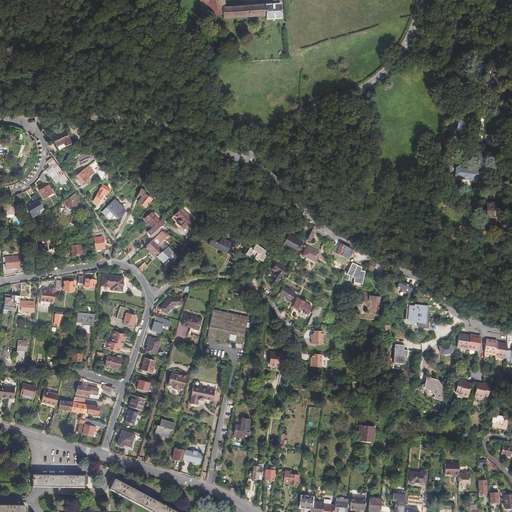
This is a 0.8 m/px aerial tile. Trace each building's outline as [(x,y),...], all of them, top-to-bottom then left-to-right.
[(209,9),(207,0),(197,0),(200,10),(209,9)] [(220,8),(225,7),(222,0),(219,0),(207,0),(209,9),(211,17),(221,15),(220,8)] [(280,4),(264,5),(265,17),(265,20),(281,20),(280,4)] [(265,17),(264,5),(235,7),(225,7),(220,8),(221,15),(221,19),(237,19),(265,17)] [(510,59),(499,57),(497,68),(508,70),(510,59)] [(510,76),(499,75),(498,83),(509,84),(510,76)] [(81,139),(78,125),(67,123),(69,132),(74,143),(81,139)] [(48,135),(54,147),(62,143),(63,145),(68,142),(62,129),(48,135)] [(486,144),(495,145),(495,135),(487,135),(486,144)] [(17,157),(21,146),(9,141),(5,152),(17,157)] [(54,147),(56,150),(64,147),(63,146),(69,144),(68,142),(63,145),(62,143),(54,147)] [(78,163),(89,158),(89,157),(84,151),(72,156),(73,162),(77,160),(78,163)] [(140,157),(134,153),(129,156),(134,162),(140,157)] [(66,180),(50,158),(45,162),(47,166),(48,168),(44,171),(46,174),(49,175),(54,183),(58,181),(61,186),(63,185),(62,183),(66,180)] [(451,160),(446,159),(444,171),(450,172),(450,171),(452,172),(451,176),(458,177),(458,178),(471,180),(471,179),(477,180),(478,169),(472,168),(472,169),(460,167),(460,166),(453,165),(453,167),(450,166),(451,160)] [(106,175),(100,167),(101,166),(100,165),(98,166),(97,164),(91,169),(100,180),(106,175)] [(92,172),(87,165),(72,176),(74,178),(73,178),(78,184),(92,172)] [(44,180),(40,172),(36,179),(39,183),(44,180)] [(106,194),(109,189),(101,184),(91,201),(96,204),(103,193),(106,194)] [(42,199),(50,195),(45,186),(37,190),(42,199)] [(143,189),(139,187),(136,193),(140,195),(137,201),(145,205),(150,196),(142,192),(143,189)] [(73,192),(62,200),(63,210),(75,208),(73,192)] [(37,211),(40,209),(33,195),(29,198),(31,202),(29,203),(28,203),(24,205),(29,218),(37,212),(37,211)] [(125,210),(114,198),(100,212),(104,217),(109,212),(116,219),(125,210)] [(10,205),(1,205),(2,207),(0,206),(0,212),(3,212),(3,214),(5,214),(5,216),(12,216),(16,216),(16,206),(10,206),(10,205)] [(190,218),(179,207),(169,217),(180,228),(190,218)] [(150,227),(155,222),(151,218),(153,216),(150,212),(143,219),(150,227)] [(161,221),(159,219),(155,222),(150,227),(145,231),(148,235),(158,226),(159,226),(163,223),(161,221)] [(317,229),(312,225),(305,240),(308,242),(312,234),(317,229)] [(108,232),(112,235),(118,229),(114,226),(108,232)] [(149,254),(153,258),(154,257),(159,252),(160,251),(155,245),(161,239),(162,240),(166,235),(159,231),(143,246),(148,251),(150,253),(149,254)] [(301,242),(287,235),(281,246),(294,254),(301,242)] [(99,236),(90,238),(93,250),(98,249),(102,249),(99,236)] [(26,248),(28,255),(29,255),(29,257),(47,253),(47,250),(44,237),(35,238),(36,246),(26,248)] [(229,244),(211,237),(208,245),(226,253),(229,244)] [(64,249),(59,250),(62,265),(68,264),(66,256),(80,254),(78,244),(77,243),(75,243),(74,238),(63,241),(64,249)] [(350,250),(327,238),(325,242),(336,248),(334,253),(345,259),(350,250)] [(265,251),(254,244),(252,248),(251,247),(247,248),(243,255),(247,257),(252,255),(254,257),(253,258),(256,260),(258,259),(263,262),(266,256),(263,254),(265,251)] [(318,252),(306,246),(301,255),(313,261),(318,252)] [(159,252),(154,257),(160,263),(163,261),(164,263),(166,260),(165,259),(170,253),(165,248),(159,253),(159,252)] [(4,269),(4,275),(13,274),(13,268),(18,268),(17,256),(3,256),(4,269)] [(360,271),(359,267),(357,266),(356,266),(356,265),(351,262),(345,273),(350,275),(349,277),(353,279),(351,284),(359,286),(364,272),(360,271)] [(365,268),(371,271),(374,264),(368,262),(365,268)] [(136,268),(139,272),(145,266),(141,263),(136,268)] [(286,270),(277,263),(272,270),(275,272),(270,279),(277,283),(286,270)] [(121,292),(122,277),(101,275),(100,287),(109,288),(109,291),(121,292)] [(126,280),(122,277),(121,292),(109,291),(109,292),(120,294),(125,291),(126,280)] [(87,279),(83,278),(82,287),(92,288),(92,280),(87,280),(87,279)] [(73,282),(63,281),(62,290),(72,291),(73,282)] [(400,282),(396,290),(411,296),(415,288),(400,282)] [(52,299),(53,289),(48,288),(48,291),(39,290),(39,298),(52,299)] [(281,288),(277,295),(290,302),(294,294),(281,288)] [(373,313),(376,313),(377,313),(379,297),(376,296),(372,293),(361,291),(360,297),(362,297),(362,302),(366,308),(361,312),(358,312),(357,319),(371,320),(372,319),(373,315),(373,313)] [(13,296),(3,295),(1,307),(6,308),(5,311),(8,311),(8,308),(12,309),(13,307),(13,303),(12,302),(13,296)] [(180,298),(170,299),(168,301),(166,300),(158,309),(165,314),(173,305),(180,304),(180,303),(180,298)] [(293,303),(291,307),(299,311),(300,309),(303,311),(302,313),(306,315),(310,307),(296,299),(293,303)] [(31,302),(17,302),(16,307),(20,307),(19,312),(25,312),(25,314),(28,315),(28,312),(31,313),(32,308),(31,308),(31,302)] [(416,329),(426,330),(428,314),(430,315),(430,312),(426,311),(427,306),(412,304),(412,306),(408,305),(406,323),(416,324),(416,329)] [(320,308),(315,305),(309,317),(312,318),(315,319),(320,308)] [(240,345),(241,345),(247,317),(246,317),(246,318),(240,316),(239,315),(239,316),(233,315),(233,314),(232,314),(232,315),(226,314),(226,313),(225,313),(219,312),(219,311),(218,311),(218,312),(212,311),(212,310),(211,310),(205,338),(207,338),(212,339),(213,340),(213,339),(219,340),(219,341),(220,341),(220,340),(226,342),(227,342),(228,335),(235,337),(233,344),(234,344),(234,343),(240,345)] [(131,326),(134,317),(120,312),(117,319),(122,321),(122,323),(131,326)] [(61,315),(50,313),(49,323),(60,325),(61,315)] [(91,326),(93,315),(76,313),(75,322),(80,322),(79,325),(91,326)] [(196,329),(197,325),(199,320),(183,314),(180,324),(189,327),(196,329)] [(158,334),(160,328),(163,319),(154,317),(150,331),(158,334)] [(163,319),(160,328),(169,330),(170,328),(168,327),(168,321),(163,319)] [(387,323),(382,323),(382,326),(381,326),(380,331),(388,332),(389,326),(387,326),(387,323)] [(200,326),(197,325),(196,329),(189,327),(187,332),(197,335),(200,326)] [(119,344),(120,345),(122,339),(123,338),(124,335),(108,330),(105,341),(119,344)] [(311,335),(311,331),(307,331),(303,335),(301,340),(309,340),(310,335),(311,335)] [(321,332),(311,331),(311,335),(310,335),(309,340),(309,344),(320,345),(321,332)] [(463,336),(457,335),(455,348),(465,350),(465,348),(476,350),(478,338),(473,337),(473,336),(468,336),(463,335),(463,336)] [(158,340),(149,337),(144,352),(154,355),(158,340)] [(493,356),(503,358),(504,351),(505,345),(501,344),(501,343),(495,342),(496,341),(491,340),(491,341),(485,339),(482,353),(493,355),(493,356)] [(25,341),(16,340),(14,351),(24,352),(25,341)] [(117,351),(118,348),(119,344),(105,341),(103,340),(101,348),(116,352),(117,351)] [(450,342),(439,342),(439,351),(452,350),(451,348),(450,342)] [(408,346),(388,345),(386,372),(406,372),(408,346)] [(282,368),(284,354),(269,352),(267,367),(282,368)] [(318,367),(319,354),(309,354),(309,361),(308,361),(308,367),(318,367)] [(120,359),(106,355),(103,366),(113,368),(114,366),(117,367),(120,359)] [(150,374),(154,362),(144,359),(140,371),(150,374)] [(179,377),(175,376),(169,374),(166,387),(170,388),(170,390),(174,391),(175,391),(176,390),(181,392),(185,378),(180,376),(179,377)] [(432,396),(431,399),(438,400),(440,390),(434,379),(431,380),(424,379),(423,384),(422,385),(421,384),(418,386),(421,392),(425,393),(428,390),(432,396)] [(463,381),(455,379),(452,393),(456,394),(456,396),(465,398),(468,383),(463,382),(463,381)] [(149,383),(138,380),(135,390),(146,393),(149,383)] [(480,383),(479,384),(474,383),(471,397),(480,399),(480,397),(485,398),(488,384),(480,383)] [(32,397),(34,387),(21,384),(19,393),(32,397)] [(0,396),(10,398),(11,387),(0,385),(0,396)] [(83,398),(86,399),(87,394),(95,395),(95,394),(96,390),(96,389),(88,388),(83,387),(80,386),(80,387),(76,386),(73,396),(83,398)] [(189,404),(196,405),(197,400),(201,401),(202,399),(211,401),(213,391),(199,388),(199,389),(191,388),(190,397),(189,404)] [(54,405),(57,394),(42,391),(40,401),(49,403),(48,404),(54,405)] [(69,411),(85,414),(85,413),(95,415),(96,407),(82,404),(83,398),(73,396),(70,403),(69,411)] [(140,411),(143,400),(131,396),(127,407),(140,411)] [(57,409),(69,411),(70,403),(62,401),(58,401),(57,409)] [(138,418),(127,415),(124,424),(135,428),(138,418)] [(506,420),(491,417),(489,427),(503,430),(506,420)] [(156,425),(155,428),(153,434),(166,438),(169,430),(171,431),(174,424),(161,420),(159,426),(156,425)] [(236,436),(241,437),(246,438),(247,428),(246,428),(247,421),(239,420),(238,427),(233,426),(231,435),(236,436)] [(82,429),(80,434),(90,436),(92,428),(86,426),(82,425),(81,429),(82,429)] [(372,437),(372,431),(370,431),(371,427),(357,425),(355,441),(369,442),(370,437),(372,437)] [(129,447),(130,442),(133,435),(121,431),(116,445),(121,447),(122,445),(129,447)] [(511,457),(511,449),(501,447),(499,455),(511,458),(511,457)] [(179,462),(182,452),(174,450),(171,460),(179,462)] [(184,450),(182,461),(187,462),(187,461),(189,461),(189,462),(198,464),(201,454),(191,452),(191,453),(189,453),(189,452),(184,450)] [(495,468),(485,459),(485,463),(496,472),(495,468)] [(457,474),(457,463),(443,463),(443,474),(449,474),(449,476),(457,477),(457,474)] [(259,480),(260,469),(256,469),(256,468),(251,467),(250,472),(247,472),(247,476),(250,476),(249,480),(254,480),(259,480)] [(264,470),(263,480),(271,481),(272,471),(264,470)] [(418,473),(408,472),(407,482),(423,484),(425,472),(418,471),(418,473)] [(288,472),(282,472),(281,484),(295,485),(296,476),(288,475),(288,472)] [(462,474),(457,474),(457,477),(457,487),(461,487),(461,485),(463,485),(468,485),(468,474),(467,474),(466,473),(463,472),(462,474)] [(83,487),(83,483),(83,475),(32,475),(31,486),(83,487)] [(151,511),(175,511),(115,479),(109,489),(151,511)] [(487,490),(488,504),(497,503),(496,489),(487,490)] [(400,511),(402,495),(391,494),(390,502),(392,502),(390,511),(400,511)] [(511,501),(511,495),(502,496),(504,509),(511,508),(511,501)] [(310,503),(310,498),(299,496),(298,508),(309,509),(310,503)] [(362,511),(364,499),(349,498),(348,509),(362,511)] [(366,511),(376,511),(378,500),(367,499),(366,511)] [(309,509),(308,511),(320,511),(321,504),(310,503),(309,509)]
